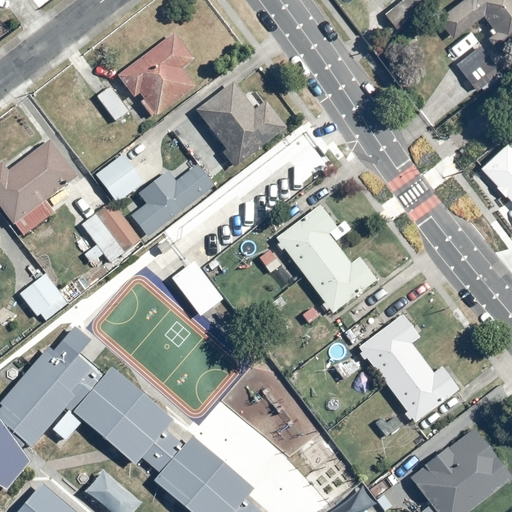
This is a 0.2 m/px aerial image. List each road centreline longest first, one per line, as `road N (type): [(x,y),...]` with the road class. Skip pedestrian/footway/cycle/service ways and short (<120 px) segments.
road 1 (residential): [(279,0),(413,194),(511,315)]
road 2 (residential): [(0,80),(103,0)]
